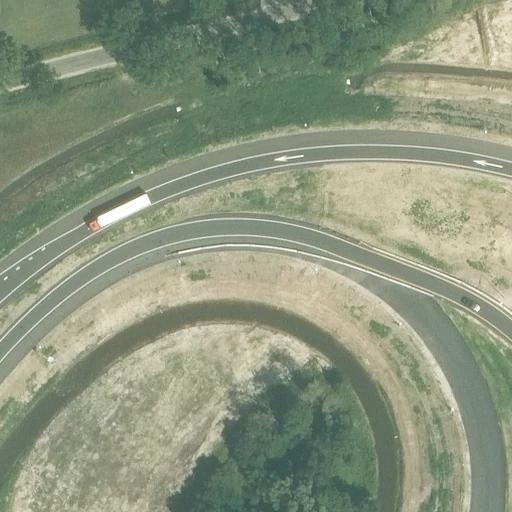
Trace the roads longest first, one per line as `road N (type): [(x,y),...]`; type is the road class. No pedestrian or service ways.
road 1 (motorway): [(0,353),(88,275),(161,241),(229,230),(310,238),(391,279),(448,341),(483,417),(490,511)]
road 2 (motorway): [(511,170),(389,154),(262,163),(160,194),(91,227),(0,292)]
road 3 (unclassified): [(0,82),(326,0)]
